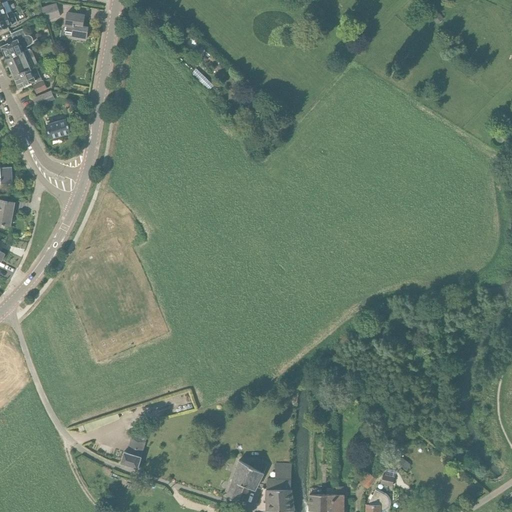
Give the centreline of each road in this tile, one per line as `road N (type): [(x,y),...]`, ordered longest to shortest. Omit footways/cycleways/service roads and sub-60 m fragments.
road 1 (unclassified): [(9,306),(65,437),(92,457),(245,511)]
road 2 (secondary): [(85,177),(117,0)]
road 3 (secondary): [(9,306),(37,275),(76,200)]
